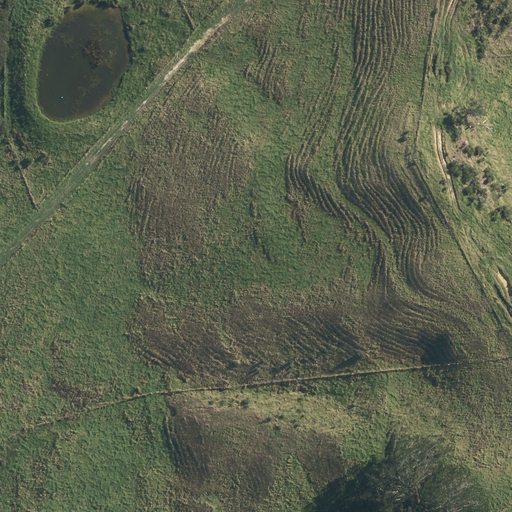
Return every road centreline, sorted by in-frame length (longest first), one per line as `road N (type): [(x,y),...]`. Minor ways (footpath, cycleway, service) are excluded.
road 1 (track): [(247,0),(178,62),(0,257)]
road 2 (track): [(450,0),(435,119),(440,157),(450,195),(511,260)]
